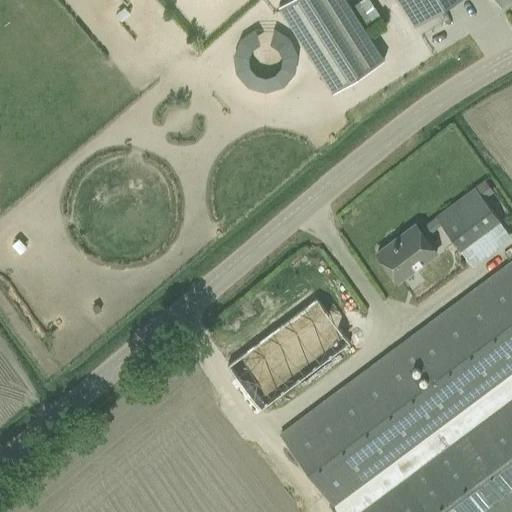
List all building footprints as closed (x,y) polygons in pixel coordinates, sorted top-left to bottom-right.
[(383,59),(346,0),(286,0),(278,5),(333,91),(383,59)] [(398,0),(414,25),(454,0),(496,0),(500,5),(508,0),(398,0)] [(475,187),(435,217),(461,251),(500,222),(475,187)] [(376,253),(388,269),(397,281),(435,252),(415,224),(414,225),(416,228),(396,243),(393,240),(376,253)] [(509,511),(511,510),(511,262),(280,436),(336,510),(337,511),(509,511)]
